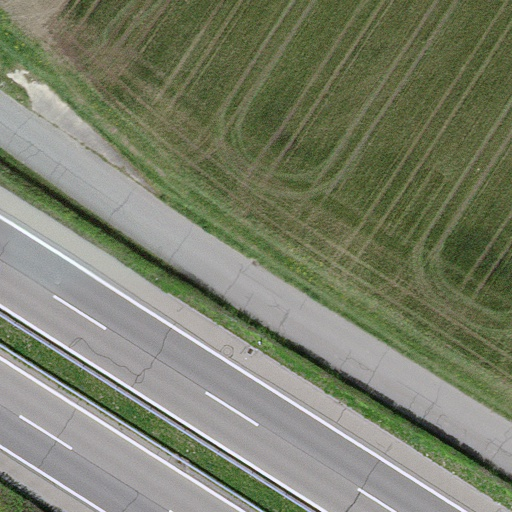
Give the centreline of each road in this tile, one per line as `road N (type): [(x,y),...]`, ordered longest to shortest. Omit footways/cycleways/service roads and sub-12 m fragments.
road 1 (unclassified): [(511,461),(170,255),(0,126)]
road 2 (motorway): [(407,511),(0,253)]
road 3 (motorway): [(0,395),(182,511)]
